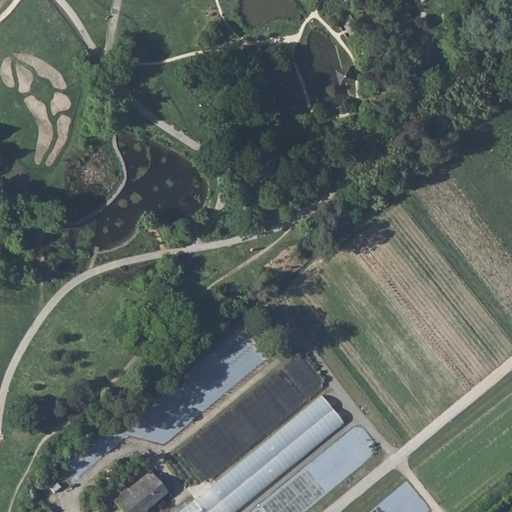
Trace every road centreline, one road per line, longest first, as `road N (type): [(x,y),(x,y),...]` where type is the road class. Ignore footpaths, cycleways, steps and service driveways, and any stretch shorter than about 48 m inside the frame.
road 1 (track): [(441,511),(299,344),(157,458),(184,497),(168,511)]
road 2 (track): [(331,511),(511,364)]
